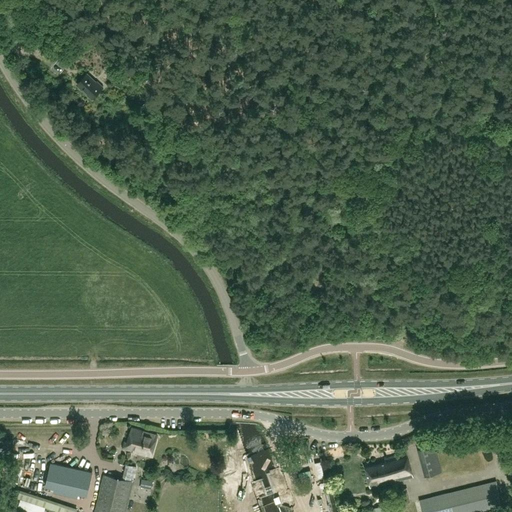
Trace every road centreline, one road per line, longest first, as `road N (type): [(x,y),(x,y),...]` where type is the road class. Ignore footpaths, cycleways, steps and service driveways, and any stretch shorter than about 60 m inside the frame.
road 1 (unclassified): [(248,371),(223,295),(195,251),(75,156),(0,56)]
road 2 (unclassified): [(350,437),(246,413),(0,413)]
road 3 (unclassified): [(248,371),(339,347),(459,365),(511,361)]
road 4 (primary): [(249,393),(329,401),(443,396),(497,384)]
road 5 (primary): [(0,394),(249,393)]
road 6 (primary): [(497,384),(249,393)]
road 7 (unclassified): [(0,374),(248,371)]
road 8 (unclassified): [(350,437),(511,404)]
